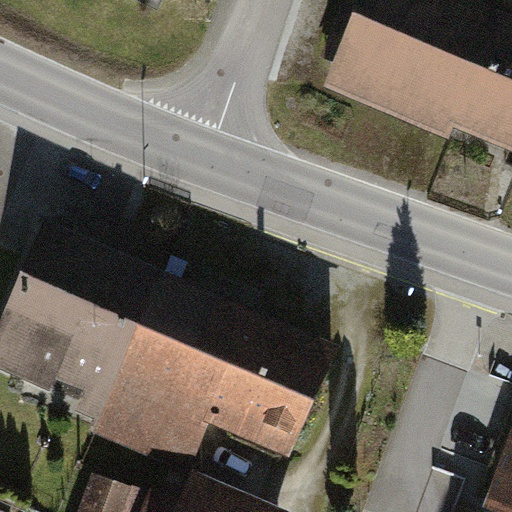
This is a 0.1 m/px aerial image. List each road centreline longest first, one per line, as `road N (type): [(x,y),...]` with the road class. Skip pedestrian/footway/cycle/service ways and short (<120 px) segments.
road 1 (tertiary): [(207,160),(511,268)]
road 2 (tertiary): [(0,72),(207,160)]
road 3 (residential): [(207,160),(263,0)]
